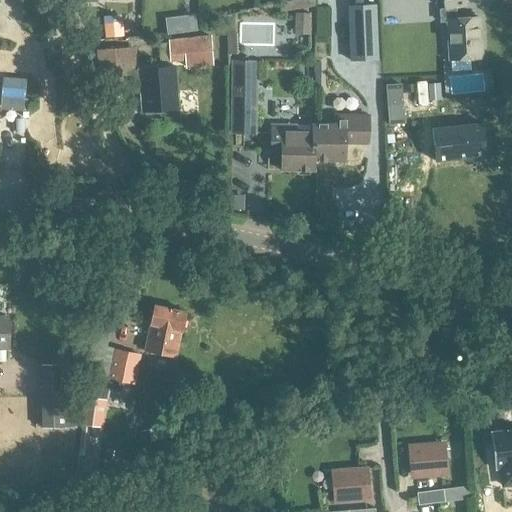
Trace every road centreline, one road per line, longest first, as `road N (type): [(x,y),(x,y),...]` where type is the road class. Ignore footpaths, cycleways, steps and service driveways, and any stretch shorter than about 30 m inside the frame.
road 1 (track): [(2,511),(404,373),(448,328),(457,290)]
road 2 (unclassified): [(511,306),(266,243),(0,199)]
road 3 (unknown): [(251,240),(246,40)]
